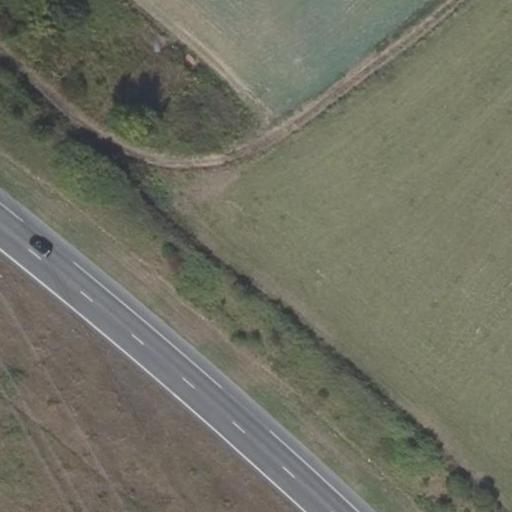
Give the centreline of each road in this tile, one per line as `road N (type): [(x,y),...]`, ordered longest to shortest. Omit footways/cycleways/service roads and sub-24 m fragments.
road 1 (track): [(0,50),(96,139),(152,163),(220,168),(306,124),(462,0)]
road 2 (trunk): [(326,511),(0,222)]
